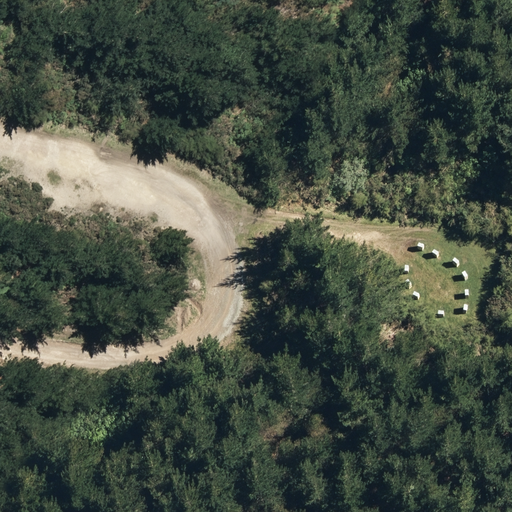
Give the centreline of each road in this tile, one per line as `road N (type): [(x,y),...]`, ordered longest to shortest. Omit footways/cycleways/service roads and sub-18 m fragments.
road 1 (track): [(511,389),(223,285)]
road 2 (track): [(316,511),(266,344),(145,355)]
